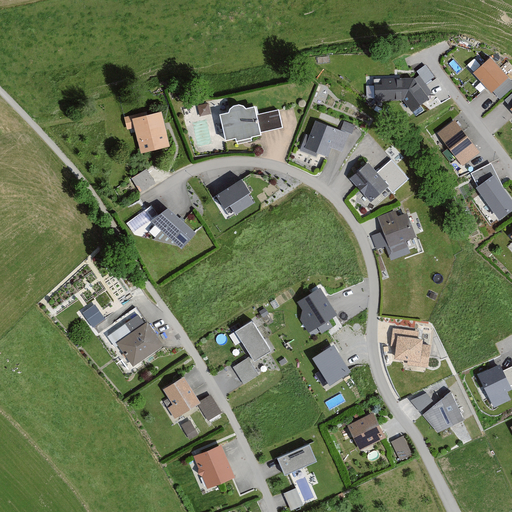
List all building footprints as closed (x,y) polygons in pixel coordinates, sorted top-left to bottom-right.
[(508,78),(490,58),(473,74),(491,93),(508,78)] [(414,78),(374,80),(375,102),(403,101),(411,112),(429,99),(414,78)] [(210,109),(206,101),(198,105),(201,113),(210,109)] [(222,114),(228,142),(288,130),(283,110),(261,116),(259,106),(248,109),(245,104),(237,105),(232,109),(231,114),(222,114)] [(163,113),(134,120),(143,157),(172,150),(163,113)] [(341,131),(316,121),(303,152),(329,162),(341,131)] [(479,152),(455,121),(437,134),(462,166),(479,152)] [(370,165),(351,182),(372,205),(391,188),(370,165)] [(131,175),(140,190),(155,180),(146,166),(131,175)] [(511,210),(511,201),(494,176),(476,189),(499,220),(511,210)] [(250,194),(242,180),(216,196),(230,218),(253,203),(248,195),(250,194)] [(406,208),(380,218),(394,256),(406,252),(402,243),(416,237),(406,208)] [(196,234),(169,209),(150,222),(161,231),(154,240),(179,247),(182,250),(196,234)] [(337,316),(320,288),(297,302),(302,310),(300,319),(309,333),(337,316)] [(92,325),(105,316),(95,301),(82,309),(92,325)] [(128,331),(114,341),(133,369),(164,347),(138,310),(121,322),(128,331)] [(271,352),(252,323),(236,333),(254,362),(271,352)] [(419,332),(393,329),(390,346),(396,347),(394,360),(408,362),(407,365),(428,368),(430,346),(423,345),(424,340),(418,339),(419,332)] [(350,373),(334,346),(312,359),(329,386),(350,373)] [(249,354),(232,364),(243,382),(259,372),(249,354)] [(223,390),(239,384),(231,364),(215,371),(223,390)] [(500,364),(476,374),(492,409),(511,401),(507,392),(511,390),(510,386),(503,371),(500,364)] [(511,366),(503,371),(510,386),(511,385),(511,366)] [(185,378),(165,391),(174,406),(169,410),(177,422),(203,405),(185,378)] [(417,408),(432,399),(426,389),(411,398),(417,408)] [(464,421),(450,392),(422,415),(438,433),(464,421)] [(350,427),(361,453),(388,441),(377,415),(350,427)] [(189,436),(196,433),(190,418),(182,422),(189,436)] [(389,441),(400,464),(416,457),(406,433),(389,441)] [(317,463),(309,445),(277,459),(285,476),(317,463)] [(224,447),(195,458),(208,491),(237,479),(224,447)] [(303,506),(296,489),(284,493),(291,511),(303,506)]
